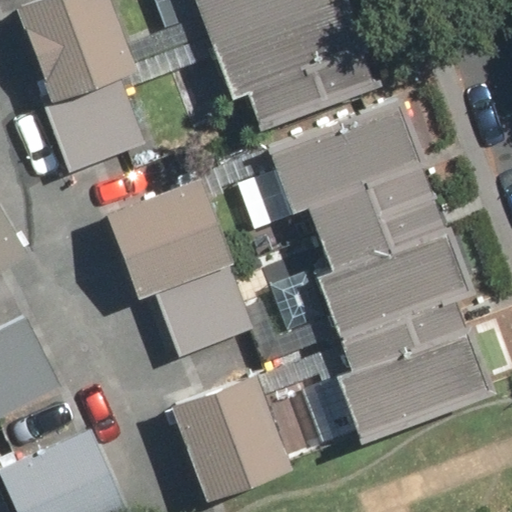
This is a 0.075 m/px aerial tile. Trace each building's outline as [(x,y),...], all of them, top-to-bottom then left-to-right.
[(150,67),(128,0),(33,0),(62,94),(150,67)] [(204,0),(249,103),(264,97),(278,130),(412,72),(380,0),(204,0)] [(293,207),(321,198),(345,271),(334,274),(365,369),(347,374),(370,445),(511,383),(511,348),(429,92),(272,142),(293,207)] [(181,351),(264,326),(243,260),(255,257),(228,171),(112,207),(139,297),(162,290),(181,351)] [(0,273),(42,251),(0,173),(0,273)] [(0,415),(62,393),(37,324),(0,337),(0,415)] [(272,369),(194,399),(231,497),(310,467),(272,369)] [(31,511),(103,511),(71,439),(10,466),(31,511)]
